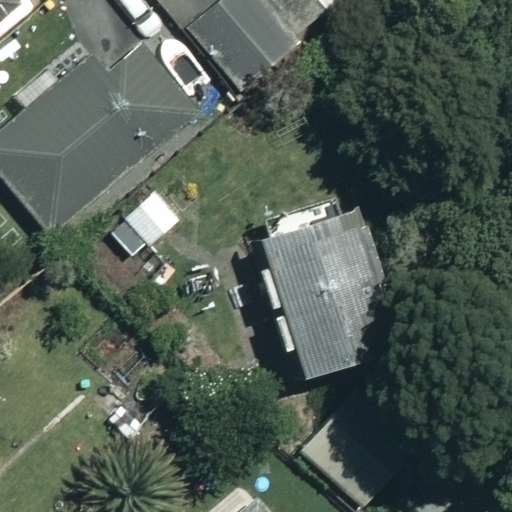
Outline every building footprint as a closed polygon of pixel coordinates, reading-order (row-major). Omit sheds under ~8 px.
[(322,6),(316,0),(214,0),(184,27),(233,83),(322,6)] [(190,110),(119,25),(0,124),(0,179),(44,232),(190,110)] [(392,335),(344,196),(241,231),(289,371),(392,335)] [(342,376),(282,443),(357,510),(417,444),(342,376)] [(271,511),(255,493),(231,511),(271,511)]
